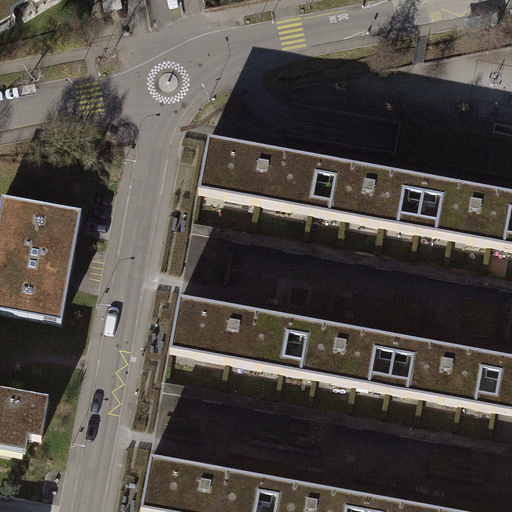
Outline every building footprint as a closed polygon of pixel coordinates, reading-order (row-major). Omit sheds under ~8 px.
[(0,0),(0,15),(25,0),(0,0)] [(287,200),(307,204),(314,163),(204,144),(197,184),(223,189),(221,201),(285,212),(287,200)] [(426,184),(314,163),(307,204),(305,217),(417,236),(426,184)] [(511,198),(426,184),(417,236),(511,253),(511,198)] [(82,223),(2,207),(0,218),(0,320),(61,332),(71,282),(82,223)] [(511,282),(190,224),(188,235),(511,293),(511,282)] [(260,361),(278,364),(285,322),(177,303),(170,343),(192,346),(189,359),(258,371),(260,361)] [(391,341),(285,322),(278,364),(276,374),(382,392),(391,341)] [(489,411),(491,400),(499,360),(391,341),(382,392),(489,411)] [(511,362),(499,360),(491,400),(511,403),(509,416),(511,416),(511,362)] [(511,447),(161,384),(159,394),(511,458),(511,447)] [(0,444),(15,447),(17,440),(36,444),(44,404),(0,394),(0,444)] [(251,511),(257,483),(145,464),(139,500),(167,505),(165,511),(251,511)] [(360,511),(363,501),(257,483),(251,511),(360,511)] [(428,511),(363,501),(360,511),(428,511)]
